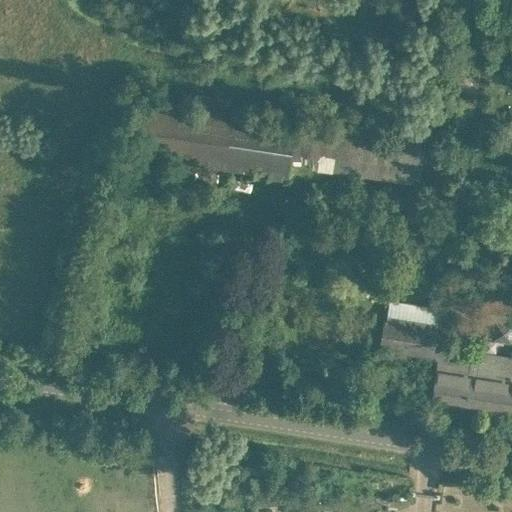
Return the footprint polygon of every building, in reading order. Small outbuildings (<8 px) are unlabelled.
[(438,126),(463,129),(468,98),(442,94),(438,126)] [(289,164),(420,183),(426,139),(386,134),(388,121),(329,112),(327,127),(295,122),(137,98),(128,154),(287,177),(289,164)] [(501,138),(511,138),(511,123),(503,122),(501,138)] [(447,168),(479,174),(483,153),(451,146),(447,168)] [(507,236),(489,221),(482,227),(472,218),(464,227),(494,252),(507,236)] [(481,320),(490,321),(495,321),(511,323),(511,296),(484,293),(481,320)] [(385,327),(382,347),(431,355),(438,360),(442,347),(449,308),(390,299),(387,317),(385,327)] [(283,307),(267,304),(263,323),(279,326),(283,307)] [(511,323),(495,321),(493,340),(511,342),(511,341),(511,323)] [(435,381),(431,402),(511,414),(511,358),(500,356),(442,347),(438,360),(435,381)] [(118,450),(100,452),(104,488),(122,487),(118,450)]
